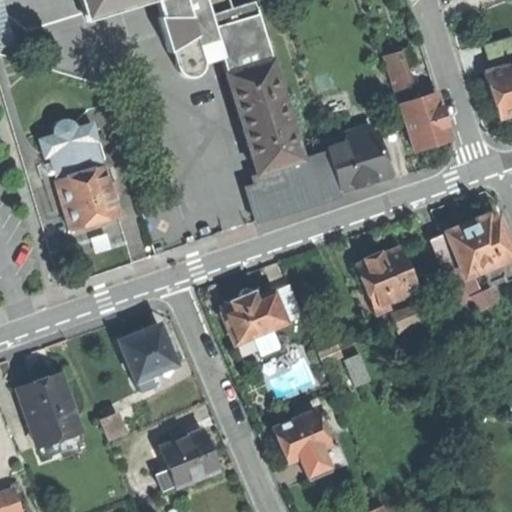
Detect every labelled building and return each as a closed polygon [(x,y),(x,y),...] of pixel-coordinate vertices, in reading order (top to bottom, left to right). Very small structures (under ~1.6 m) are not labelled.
[(76,0),(84,23),(152,3),(150,0),(76,0)] [(198,41),(216,36),(204,0),(150,0),(152,3),(155,2),(159,16),(156,17),(167,52),(171,51),(176,72),(203,64),(199,52),(201,52),(198,41)] [(221,53),(241,47),(251,44),(239,4),(230,7),(227,0),(204,0),(216,36),(221,53)] [(511,34),(480,45),(485,61),(511,52),(511,34)] [(241,47),(248,66),(270,59),(267,48),(253,53),(251,44),(241,47)] [(396,49),(397,50),(401,64),(412,61),(407,46),(396,49)] [(383,55),(394,92),(408,88),(401,64),(397,50),(383,55)] [(336,190),(339,189),(326,151),(300,159),(270,59),(248,66),(225,73),(238,116),(237,117),(241,130),(243,130),(259,183),(245,187),(255,221),(295,208),(337,194),(336,190)] [(511,64),(484,73),(498,118),(511,113),(511,64)] [(434,93),(398,105),(413,150),(449,139),(440,112),(434,93)] [(92,121),(78,125),(76,121),(72,118),(67,116),(62,116),(57,119),(54,122),(53,127),(53,132),(38,137),(43,155),(49,153),(57,178),(76,173),(74,165),(81,163),(83,170),(100,165),(93,141),(97,139),(92,121)] [(344,132),(346,140),(366,134),(363,125),(351,129),(351,130),(344,132)] [(326,151),(339,189),(362,183),(387,175),(373,131),(366,134),(346,140),(325,146),(326,151)] [(74,165),(76,173),(83,170),(81,163),(74,165)] [(96,221),(117,215),(111,194),(107,181),(102,165),(100,165),(83,170),(76,173),(57,178),(55,179),(70,229),(96,221)] [(114,179),(107,181),(111,194),(118,192),(114,179)] [(466,223),(449,230),(459,253),(467,275),(473,272),(485,267),(491,280),(506,274),(508,280),(511,278),(511,259),(511,258),(511,245),(500,215),(491,219),(489,213),(466,223)] [(443,260),(459,253),(449,230),(433,236),(443,260)] [(358,264),(375,305),(391,298),(419,286),(403,246),(385,254),(382,248),(372,252),(363,256),(365,261),(358,264)] [(457,296),(469,291),(463,276),(467,275),(459,253),(443,260),(457,296)] [(481,292),(473,272),(467,275),(463,276),(469,291),(472,296),(481,292)] [(292,281),(275,289),(288,321),(305,313),(292,281)] [(259,289),(255,291),(250,286),(244,286),(240,290),(240,296),(234,299),(229,301),(232,308),(223,312),(235,342),(273,327),(288,321),(275,289),(261,294),(259,289)] [(492,288),(481,292),(472,296),(477,310),(498,302),(492,288)] [(394,306),(391,298),(375,305),(378,312),(394,306)] [(122,338),(136,376),(155,369),(176,362),(169,342),(162,323),(122,338)] [(280,345),(273,327),(235,342),(243,361),(280,345)] [(347,358),(357,384),(372,378),(362,352),(347,358)] [(160,382),(155,369),(136,376),(141,389),(160,382)] [(63,371),(56,373),(66,401),(72,399),(63,371)] [(36,380),(19,386),(38,438),(81,423),(72,399),(66,401),(56,373),(36,380)] [(318,409),(275,425),(283,447),(288,460),(306,453),(331,444),(318,409)] [(102,416),(110,439),(127,432),(119,410),(102,416)] [(83,428),(81,423),(38,438),(40,443),(83,428)] [(171,466),(178,484),(221,466),(213,446),(205,426),(185,434),(176,438),(162,443),(171,466)] [(173,430),(176,438),(185,434),(182,426),(173,430)] [(336,456),(331,444),(306,453),(309,459),(315,457),(317,463),(336,456)] [(165,488),(178,484),(171,466),(158,471),(165,488)] [(23,511),(15,487),(1,492),(7,511),(23,511)]
